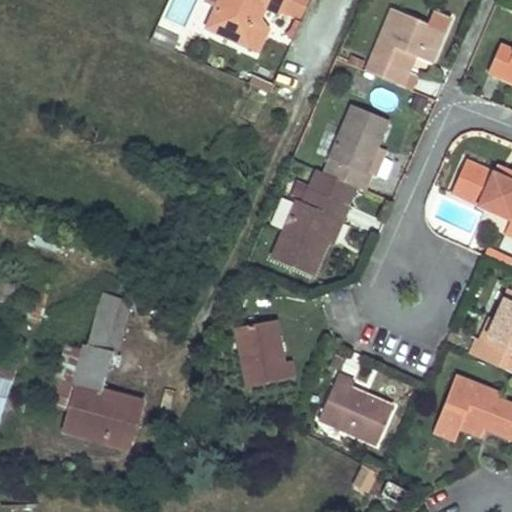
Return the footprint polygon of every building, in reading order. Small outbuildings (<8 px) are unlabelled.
[(214,12),(219,0),(202,0),(200,6),(214,12)] [(245,50),(257,22),(262,11),(276,17),(298,26),(310,0),(219,0),(214,12),(206,33),(245,50)] [(417,57),(424,61),(431,64),(445,32),(394,9),(366,73),(398,86),(404,73),(412,55),(417,57)] [(257,22),(245,50),(256,55),(266,33),(257,22)] [(173,42),(152,33),(146,46),(167,55),(173,42)] [(511,49),(501,44),(495,58),(489,72),(511,81),(511,49)] [(366,62),(351,55),(348,63),(363,70),(366,62)] [(404,73),(410,75),(417,57),(412,55),(404,73)] [(398,86),(404,89),(410,75),(404,73),(398,86)] [(371,176),(369,175),(366,173),(377,147),(388,121),(353,105),(324,173),(358,188),(365,191),(371,176)] [(388,152),(377,147),(366,173),(369,175),(371,176),(377,178),(388,152)] [(495,174),(480,168),(466,161),(451,193),(510,220),(511,220),(511,171),(509,170),(505,178),(495,174)] [(505,178),(509,170),(499,165),(495,174),(505,178)] [(358,188),(324,173),(317,171),(304,201),(303,203),(298,201),(272,259),(313,277),(329,241),(338,219),(344,222),(348,214),(358,188)] [(200,184),(194,181),(191,188),(197,190),(200,184)] [(200,184),(197,190),(191,188),(187,198),(204,205),(212,189),(200,184)] [(329,241),(335,244),(344,222),(338,219),(329,241)] [(488,249),(484,257),(492,261),(496,252),(488,249)] [(511,267),(511,259),(496,252),(492,261),(511,270),(511,267)] [(0,308),(4,310),(8,311),(15,286),(0,282),(0,308)] [(478,338),(474,346),(470,354),(503,369),(509,354),(511,354),(511,290),(509,289),(495,319),(485,341),(478,338)] [(26,321),(32,322),(38,324),(47,294),(35,290),(26,321)] [(122,322),(125,318),(129,315),(131,307),(100,296),(95,314),(122,322)] [(122,322),(95,314),(85,348),(112,356),(122,322)] [(495,319),(488,316),(478,338),(485,341),(495,319)] [(294,379),(292,371),(291,362),(285,363),(280,337),(277,321),(238,327),(248,387),(294,379)] [(66,410),(63,421),(60,432),(126,452),(141,404),(101,392),(112,356),(85,348),(83,354),(64,348),(55,380),(74,386),(66,410)] [(0,409),(15,355),(0,351),(0,409)] [(511,354),(509,354),(503,369),(511,372),(511,354)] [(506,436),(511,422),(511,406),(496,400),(499,392),(456,375),(438,418),(443,420),(437,435),(454,442),(458,430),(463,428),(482,436),(486,428),(506,436)] [(394,408),(373,398),(352,389),(355,383),(339,376),(319,420),(377,446),(394,408)] [(74,386),(55,380),(47,404),(66,410),(74,386)] [(443,420),(438,418),(432,433),(437,435),(443,420)] [(181,450),(173,448),(166,446),(161,463),(175,467),(181,450)] [(378,475),(385,478),(389,471),(367,460),(364,467),(378,475)] [(378,475),(364,467),(353,487),(368,495),(378,475)] [(386,481),(380,497),(402,505),(408,489),(386,481)]
